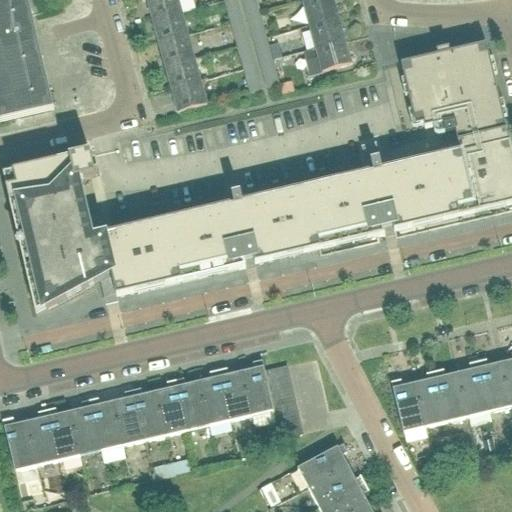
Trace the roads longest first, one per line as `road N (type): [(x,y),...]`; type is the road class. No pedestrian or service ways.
road 1 (residential): [(511,230),(0,349)]
road 2 (residential): [(0,384),(317,311)]
road 3 (residential): [(0,147),(109,121),(126,105),(102,0)]
road 4 (residential): [(317,311),(422,511)]
road 5 (residential): [(317,311),(511,265)]
road 6 (residential): [(504,11),(408,16),(379,11),(375,0)]
